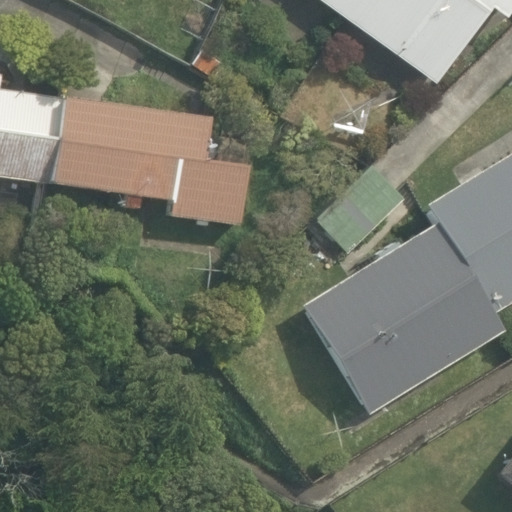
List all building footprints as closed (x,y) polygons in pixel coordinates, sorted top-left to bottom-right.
[(511,0),(316,0),(434,85),(489,9),(504,18),(511,6),(511,0)] [(211,117),(0,87),(0,177),(170,201),(167,217),(240,227),(248,165),(205,159),(211,117)] [(511,301),(511,151),(423,206),(434,221),(299,305),(366,415),(504,330),(493,313),(511,301)] [(346,254),(402,200),(367,164),(311,218),(346,254)] [(511,452),(495,474),(511,487),(511,452)]
